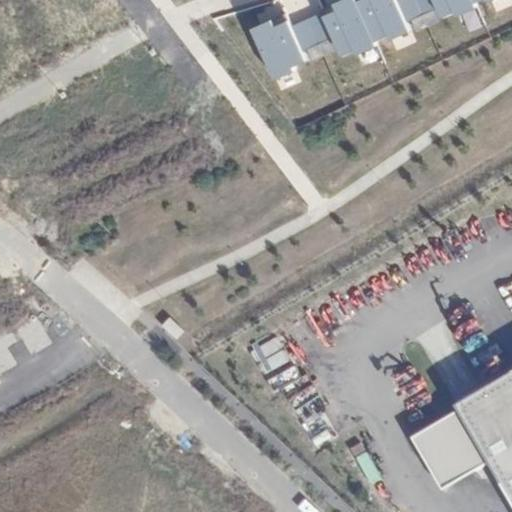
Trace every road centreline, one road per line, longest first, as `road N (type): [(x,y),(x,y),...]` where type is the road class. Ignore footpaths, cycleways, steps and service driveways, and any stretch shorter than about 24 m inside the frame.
road 1 (residential): [(301,511),(40,268)]
road 2 (residential): [(0,114),(174,15)]
